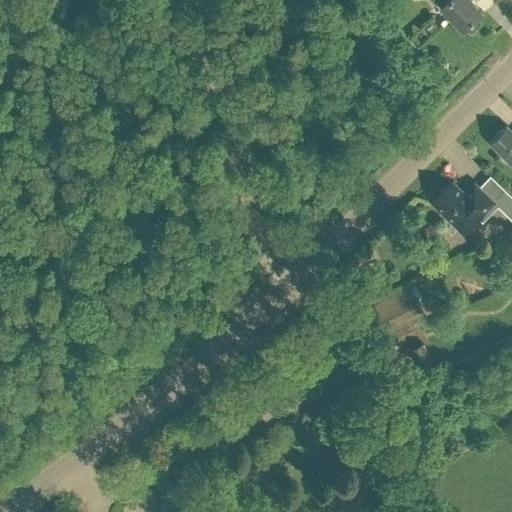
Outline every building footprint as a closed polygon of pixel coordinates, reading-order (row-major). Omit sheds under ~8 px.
[(434,0),(439,5),(463,28),(482,9),(472,0),(434,0)] [(511,128),(507,124),(490,142),(511,162),(511,128)] [(465,191),(453,180),(432,201),(465,232),(494,201),(511,218),(511,194),(490,174),(479,185),(475,181),(465,191)] [(371,306),(382,328),(421,307),(410,286),(371,306)] [(433,361),(422,341),(411,347),(422,367),(433,361)] [(387,407),(382,394),(375,396),(379,410),(387,407)]
